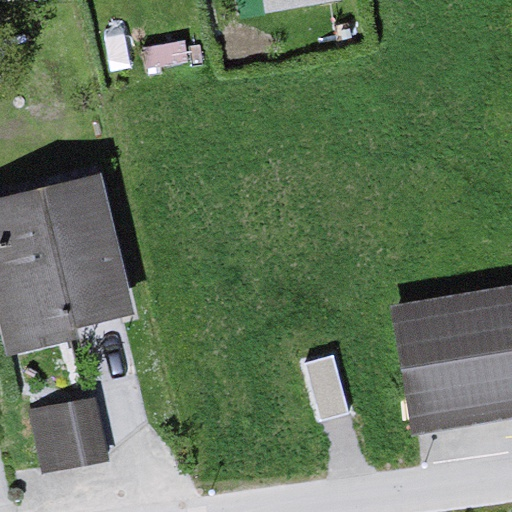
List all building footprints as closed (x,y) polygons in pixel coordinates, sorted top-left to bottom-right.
[(145,47),(148,67),(184,62),(181,41),(145,47)] [(0,200),(0,346),(119,319),(87,180),(0,200)] [(511,295),(382,317),(402,435),(511,416),(511,295)] [(339,353),(305,362),(320,420),(354,411),(339,353)] [(84,403),(27,416),(40,474),(97,461),(84,403)]
